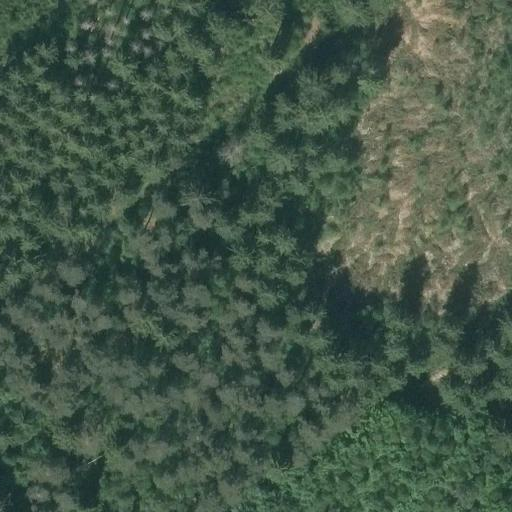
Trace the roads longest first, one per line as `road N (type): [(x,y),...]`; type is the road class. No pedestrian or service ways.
road 1 (track): [(0,304),(388,0)]
road 2 (track): [(227,511),(511,304)]
